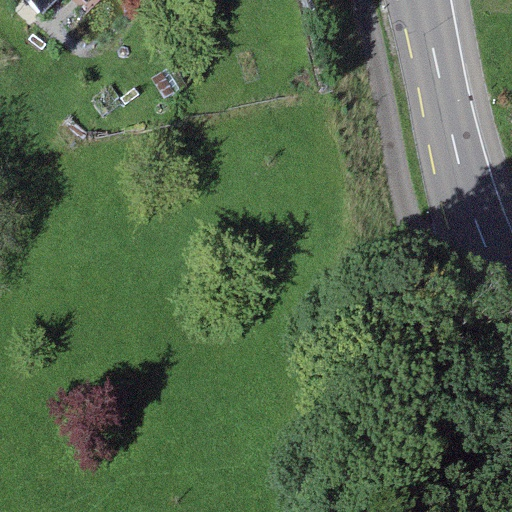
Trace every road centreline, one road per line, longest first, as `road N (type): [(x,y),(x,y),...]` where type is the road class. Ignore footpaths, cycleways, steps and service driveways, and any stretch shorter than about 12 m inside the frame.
road 1 (track): [(356,0),(420,267),(442,304),(499,276)]
road 2 (tertiary): [(421,0),(470,209),(511,298)]
